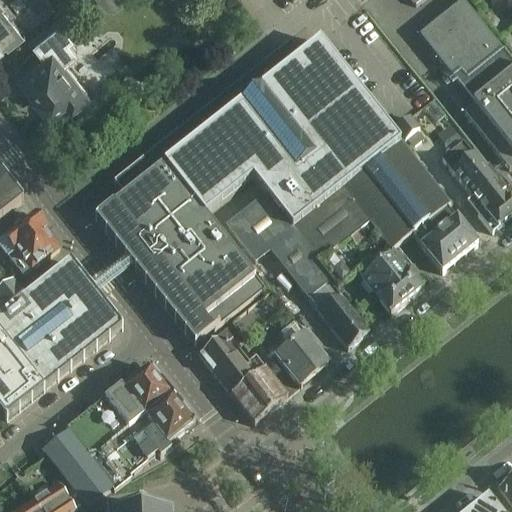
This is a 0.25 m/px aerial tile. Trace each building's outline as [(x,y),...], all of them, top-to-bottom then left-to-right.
[(0,0),(0,25),(10,18),(0,6),(3,3),(0,0)] [(46,0),(35,0),(47,15),(54,10),(46,0)] [(97,0),(106,11),(113,12),(122,5),(122,0),(97,0)] [(408,0),(415,8),(425,0),(408,0)] [(511,66),(462,4),(419,38),(473,106),(472,107),(473,108),(463,116),(509,173),(511,170),(511,66)] [(71,108),(90,93),(65,61),(79,50),(73,42),(80,37),(62,14),(28,41),(40,56),(17,74),(35,97),(33,98),(33,102),(36,108),(41,112),(44,113),(46,112),(48,115),(65,101),(71,108)] [(10,18),(0,25),(0,47),(5,44),(7,46),(23,34),(10,18)] [(166,166),(106,213),(186,313),(179,319),(200,345),(264,294),(254,281),(205,219),(207,217),(236,195),(242,203),(246,200),(250,204),(262,193),(291,230),(288,233),(316,269),(317,267),(336,253),(350,241),(355,248),(364,240),(359,234),(368,227),(369,226),(370,225),(393,207),(427,180),(400,146),(389,132),(323,47),(321,45),(321,44),(297,63),(275,80),(224,120),(212,130),(166,166)] [(149,82),(137,92),(146,103),(158,93),(149,82)] [(411,123),(395,136),(403,145),(406,143),(412,151),(423,142),(417,135),(419,133),(411,123)] [(472,158),(462,146),(463,146),(455,135),(443,145),(451,155),(442,162),(451,175),(450,175),(472,202),(467,206),(492,237),(497,232),(497,233),(511,220),(511,205),(511,204),(511,203),(511,198),(502,185),(498,188),(497,186),(501,184),(488,168),(484,170),(474,157),(472,158)] [(0,221),(22,204),(0,175),(0,221)] [(428,180),(371,225),(394,254),(411,240),(441,277),(477,248),(447,211),(450,209),(428,180)] [(316,269),(288,233),(263,201),(226,230),(254,267),(270,255),(307,303),(346,353),(368,336),(340,299),(339,299),(329,286),(316,269)] [(0,247),(25,279),(60,251),(45,232),(47,230),(35,215),(0,243),(0,247)] [(336,253),(317,267),(337,293),(357,278),(361,284),(375,301),(390,319),(423,293),(414,282),(419,278),(412,269),(407,273),(393,257),(378,270),(375,265),(363,265),(361,262),(350,271),(336,253)] [(111,284),(95,297),(101,304),(117,291),(149,266),(142,258),(111,284)] [(0,338),(6,347),(44,394),(79,366),(122,331),(70,265),(69,266),(25,301),(24,300),(11,284),(0,293),(0,338)] [(301,339),(292,328),(280,338),(287,348),(276,355),(278,358),(274,361),(299,392),(328,369),(303,338),(301,339)] [(248,367),(231,346),(232,346),(225,337),(199,359),(231,399),(254,428),(287,402),(255,361),(248,367)] [(0,415),(7,425),(37,401),(40,398),(45,395),(44,394),(6,347),(0,338),(0,415)] [(64,482),(172,400),(151,370),(123,392),(121,389),(42,453),(44,455),(43,456),(64,482)] [(172,400),(64,482),(80,503),(86,511),(111,492),(113,494),(130,481),(128,480),(157,457),(160,461),(170,453),(167,450),(193,430),(172,400)] [(511,510),(511,483),(511,482),(498,492),(511,510)] [(57,488),(33,503),(39,511),(85,511),(77,500),(72,503),(67,495),(63,497),(57,488)] [(496,511),(487,501),(473,511),(496,511)] [(39,511),(33,503),(19,511),(39,511)]
